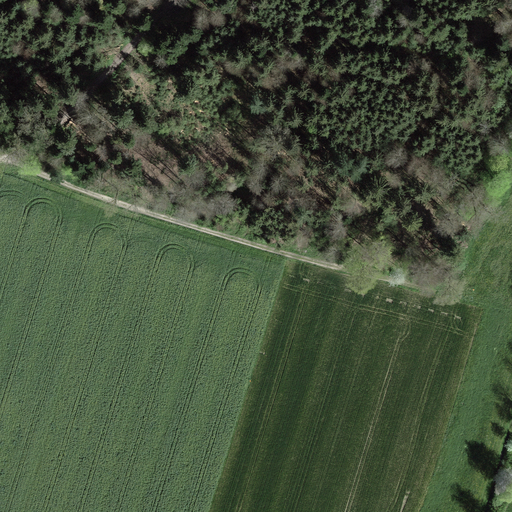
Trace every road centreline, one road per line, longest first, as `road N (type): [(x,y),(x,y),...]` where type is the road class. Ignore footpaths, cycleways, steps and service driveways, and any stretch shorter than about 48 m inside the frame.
road 1 (track): [(405,281),(208,229),(21,166)]
road 2 (track): [(21,166),(172,0)]
